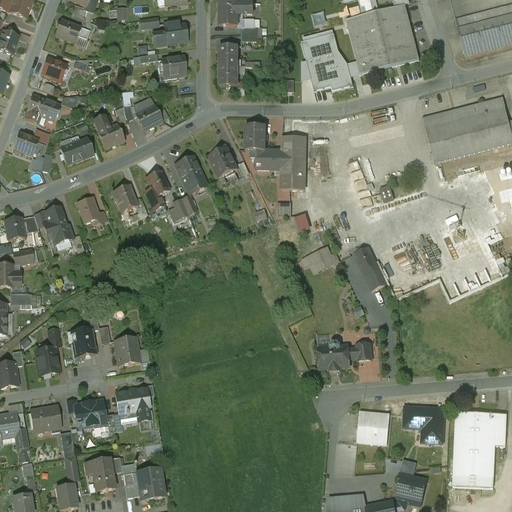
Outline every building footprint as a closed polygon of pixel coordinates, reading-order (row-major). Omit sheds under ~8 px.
[(30,0),(0,0),(0,11),(26,21),(33,1),(30,0)] [(70,0),(69,3),(86,9),(89,0),(70,0)] [(89,0),(86,9),(84,13),(93,16),(99,0),(89,0)] [(185,0),(163,0),(165,8),(177,6),(177,8),(187,7),(185,0)] [(340,0),(342,7),(359,3),(363,18),(346,22),(361,77),(419,62),(405,7),(379,14),(375,0),(340,0)] [(238,4),(220,4),(220,28),(238,28),(238,20),(238,5),(238,4)] [(253,5),(238,5),(238,20),(243,20),(243,16),(253,16),(253,5)] [(511,6),(455,21),(466,60),(511,48),(511,6)] [(129,9),(110,10),(110,21),(129,20),(129,9)] [(157,20),(139,23),(140,30),(158,27),(157,20)] [(80,30),(61,23),(55,39),(75,46),(77,40),(80,31),(80,30)] [(96,28),(83,23),(80,30),(80,31),(90,34),(93,36),(96,28)] [(184,27),(172,29),(172,25),(164,26),(165,33),(167,48),(187,45),(184,27)] [(90,34),(80,31),(77,40),(86,44),(90,34)] [(162,35),(152,36),(154,50),(167,48),(165,33),(162,34),(162,35)] [(19,40),(2,34),(0,39),(0,52),(12,57),(19,40)] [(139,55),(148,55),(147,47),(139,47),(139,55)] [(238,49),(220,49),(220,69),(238,69),(238,49)] [(157,56),(139,59),(140,66),(158,63),(157,56)] [(184,59),(161,63),(163,82),(186,78),(184,59)] [(55,64),(47,61),(42,77),(52,81),(51,82),(61,85),(67,68),(61,66),(55,64)] [(88,68),(75,63),(73,70),(85,74),(88,68)] [(340,66),(342,75),(354,73),(352,63),(340,66)] [(238,69),(220,69),(220,89),(238,89),(238,69)] [(9,78),(0,74),(0,96),(2,97),(9,78)] [(133,93),(123,94),(124,108),(131,108),(131,99),(134,99),(133,93)] [(58,108),(33,99),(25,122),(38,127),(39,126),(36,125),(38,118),(54,124),(55,120),(58,119),(59,115),(58,113),(59,110),(58,108)] [(78,99),(63,101),(61,107),(74,112),(78,99)] [(503,100),(424,121),(426,130),(426,131),(435,166),(511,145),(511,124),(509,125),(505,110),(503,100)] [(150,102),(133,110),(135,119),(143,134),(155,128),(155,129),(163,125),(150,102)] [(129,108),(124,110),(125,119),(127,125),(134,122),(129,108)] [(123,110),(114,113),(120,127),(127,125),(125,119),(124,110),(123,110)] [(105,120),(93,125),(98,136),(110,131),(105,120)] [(266,126),(255,126),(255,129),(246,129),(246,154),(254,154),(254,162),(257,162),(257,173),(282,173),(283,154),(265,153),(265,144),(266,144),(266,137),(265,137),(266,126)] [(98,136),(97,136),(104,152),(116,147),(117,148),(124,145),(117,128),(110,131),(98,136)] [(49,137),(36,132),(33,141),(39,143),(38,144),(47,147),(49,137)] [(33,141),(20,136),(13,153),(23,157),(23,155),(33,159),(34,156),(39,159),(43,148),(37,146),(38,144),(39,143),(33,141)] [(78,139),(70,142),(72,147),(60,152),(66,168),(93,158),(87,141),(80,144),(78,139)] [(306,141),(283,140),(283,154),(282,173),(282,193),(305,193),(306,141)] [(228,151),(209,160),(219,181),(238,172),(228,151)] [(52,158),(45,157),(41,174),(49,175),(52,158)] [(193,160),(175,168),(189,197),(196,194),(192,187),(203,181),(193,160)] [(244,165),(238,168),(243,179),(249,176),(244,165)] [(161,175),(146,182),(151,193),(145,195),(154,214),(164,209),(163,208),(164,206),(162,202),(160,201),(159,199),(169,193),(161,175)] [(207,190),(203,181),(192,187),(196,194),(196,195),(207,190)] [(129,188),(111,196),(114,204),(116,204),(121,215),(137,209),(129,188)] [(389,190),(380,193),(384,205),(393,202),(389,190)] [(190,199),(182,203),(188,218),(197,215),(190,199)] [(92,200),(77,206),(85,227),(99,222),(101,226),(107,224),(103,214),(98,216),(92,200)] [(182,203),(173,206),(180,221),(188,218),(182,203)] [(291,207),(278,208),(278,218),(291,218),(291,207)] [(144,209),(137,212),(140,221),(147,219),(144,209)] [(164,209),(154,214),(157,220),(167,216),(164,209)] [(61,210),(45,215),(56,248),(73,242),(72,241),(71,238),(72,238),(69,228),(67,228),(61,210)] [(307,216),(295,219),(300,235),(312,231),(307,216)] [(34,219),(21,222),(24,236),(39,234),(34,219)] [(21,221),(5,224),(8,243),(25,240),(24,236),(21,222),(21,221)] [(79,238),(72,241),(73,242),(77,256),(84,254),(79,238)] [(335,267),(327,251),(319,254),(325,266),(321,268),(323,272),(335,267)] [(371,294),(386,286),(369,251),(354,258),(371,294)] [(31,252),(13,255),(16,268),(33,265),(31,252)] [(13,268),(0,267),(0,289),(13,290),(13,268)] [(31,297),(10,297),(10,305),(31,305),(31,297)] [(96,317),(89,318),(91,331),(92,334),(99,332),(99,331),(96,317)] [(108,329),(99,331),(99,332),(101,347),(110,345),(108,329)] [(58,331),(51,333),(53,348),(61,347),(58,331)] [(91,331),(72,334),(76,360),(96,356),(92,334),(91,331)] [(135,340),(115,344),(119,368),(139,365),(135,340)] [(347,349),(340,349),(340,347),(337,344),(333,345),(330,348),(330,350),(319,351),(321,372),(330,371),(331,374),(340,373),(339,370),(349,369),(348,362),(358,361),(357,351),(348,352),(347,349)] [(370,347),(357,348),(357,351),(358,361),(358,364),(372,363),(370,347)] [(55,351),(35,354),(39,379),(59,375),(55,351)] [(21,353),(12,355),(14,366),(15,365),(15,369),(24,368),(21,353)] [(14,366),(0,367),(0,391),(18,388),(15,369),(15,365),(14,366)] [(152,387),(146,389),(146,391),(147,391),(148,399),(154,398),(152,387)] [(146,391),(116,395),(120,416),(126,415),(127,418),(129,417),(128,415),(137,413),(139,424),(150,422),(148,409),(150,409),(148,399),(147,391),(146,391)] [(103,403),(73,408),(77,431),(76,431),(77,435),(77,437),(82,436),(81,431),(93,429),(94,432),(92,434),(93,437),(95,438),(100,437),(102,438),(107,438),(108,436),(107,430),(108,430),(106,418),(103,403)] [(57,409),(47,411),(31,414),(34,434),(60,430),(57,409)] [(390,417),(360,414),(357,444),(387,447),(390,417)] [(507,416),(456,414),(453,489),(493,491),(495,448),(505,449),(507,416)] [(15,416),(0,418),(0,441),(18,438),(19,438),(16,417),(15,416)] [(23,416),(16,417),(19,438),(18,438),(19,444),(28,443),(23,416)] [(120,416),(113,417),(116,435),(123,433),(120,416)] [(113,417),(106,418),(108,430),(107,430),(108,436),(116,435),(113,417)] [(71,434),(60,436),(63,453),(74,451),(71,436),(71,434)] [(28,443),(19,444),(20,451),(29,449),(28,443)] [(74,451),(63,453),(64,460),(75,459),(74,451)] [(120,460),(110,462),(112,476),(122,474),(121,469),(120,460)] [(110,462),(85,466),(87,477),(93,476),(96,495),(115,491),(112,476),(110,462)] [(132,467),(121,469),(122,474),(124,489),(138,487),(136,476),(137,476),(136,469),(136,466),(132,467)] [(76,468),(69,469),(72,484),(79,483),(76,468)] [(137,476),(136,476),(138,487),(140,499),(141,504),(165,500),(163,490),(161,490),(158,472),(137,476)] [(33,477),(26,478),(28,495),(36,493),(33,477)] [(412,479),(401,477),(399,485),(401,486),(397,500),(407,503),(410,503),(411,499),(422,501),(426,483),(412,479)] [(73,487),(56,490),(59,511),(69,511),(77,511),(73,487)] [(138,487),(124,489),(126,501),(140,499),(138,487)] [(31,511),(29,497),(13,500),(15,511),(31,511)] [(404,511),(407,503),(399,501),(398,505),(393,506),(394,511),(404,511)] [(379,510),(379,509),(367,511),(366,511),(394,511),(393,506),(392,503),(384,505),(385,509),(379,510)]
